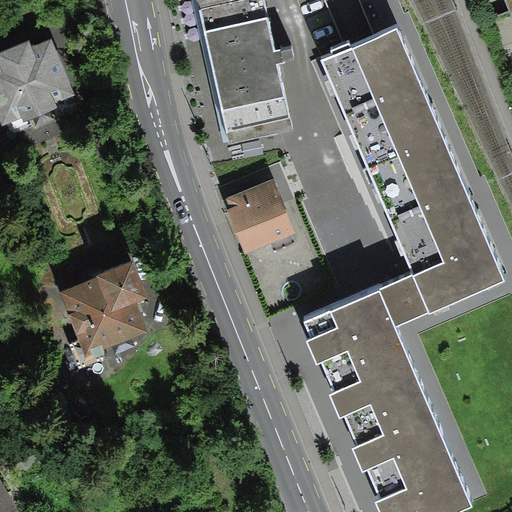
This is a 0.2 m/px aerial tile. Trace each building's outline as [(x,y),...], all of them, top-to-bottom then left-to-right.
[(200,0),(229,132),(293,119),(278,50),(284,48),(283,47),(295,44),(293,34),(282,36),(281,34),(275,36),(267,0),(200,0)] [(397,10),(320,43),(413,257),(429,296),(506,263),(397,10)] [(0,107),(11,134),(36,124),(30,109),(50,100),(56,115),(83,103),(52,28),(32,36),(29,28),(0,40),(0,107)] [(228,200),(246,245),(270,235),(275,248),(296,239),(291,226),(297,224),(275,170),(226,190),(230,199),(228,200)] [(99,266),(61,280),(85,344),(147,320),(134,285),(148,280),(134,243),(96,258),(99,266)] [(413,257),(381,271),(397,310),(429,296),(413,257)] [(392,511),(420,511),(475,489),(397,310),(381,271),(303,305),(392,511)] [(0,511),(5,511),(21,504),(0,468),(0,511)]
